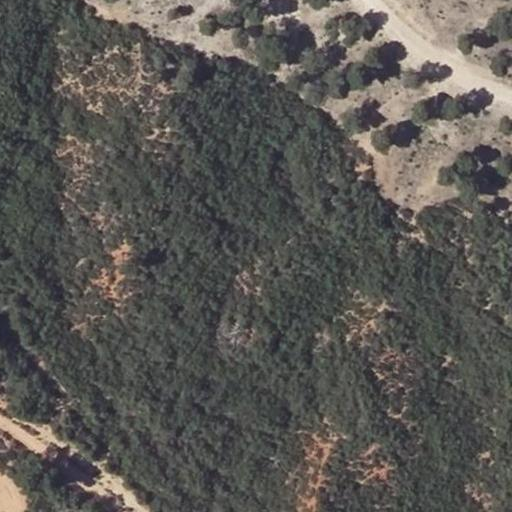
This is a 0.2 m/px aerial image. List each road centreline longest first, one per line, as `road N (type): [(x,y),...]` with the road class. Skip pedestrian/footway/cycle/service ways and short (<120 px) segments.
road 1 (track): [(372,0),(448,68),(511,88)]
road 2 (track): [(127,511),(51,442),(0,410)]
